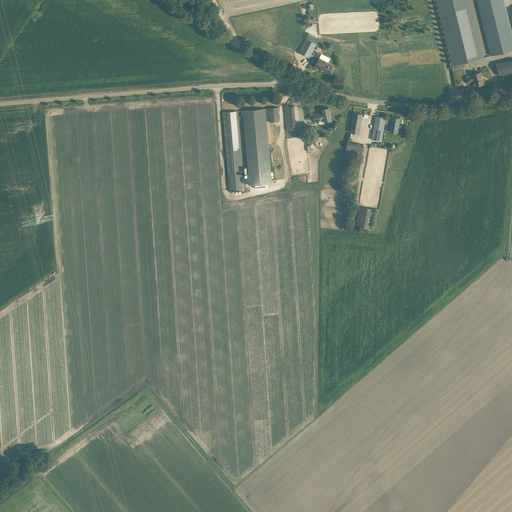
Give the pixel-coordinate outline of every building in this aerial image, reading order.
[(484,57),(470,0),(435,0),(452,65),(484,57)] [(511,35),(503,0),(477,0),(491,55),(511,49),(511,35)] [(317,43),(316,43),(318,39),(309,34),(307,38),(306,38),(299,51),(309,57),(317,43)] [(334,65),(328,62),(330,58),(322,53),(315,66),(329,73),(334,65)] [(499,75),(511,71),(511,59),(496,63),(496,66),(497,70),(499,75)] [(472,74),(472,75),(466,77),(467,82),(474,81),(475,85),(483,83),(480,72),(472,74)] [(296,128),(294,106),(284,106),(286,129),(296,128)] [(269,111),(270,121),(279,121),(278,107),(262,108),(256,109),(242,110),(245,149),(248,185),(276,183),(276,179),(271,180),(265,112),(269,111)] [(332,120),(329,107),(321,109),(321,112),(313,114),(315,122),(323,119),(324,122),(332,120)] [(229,190),(244,189),(238,110),(223,112),(229,190)] [(359,134),(362,113),(353,112),(350,132),(359,133),(359,134)] [(386,117),(375,116),(372,139),(382,141),(385,124),(390,125),(389,131),(397,133),(400,118),(392,116),(391,120),(385,119),(386,117)] [(349,141),(347,150),(363,154),(365,145),(349,141)] [(370,230),(374,209),(384,149),(370,147),(356,228),(370,230)]
